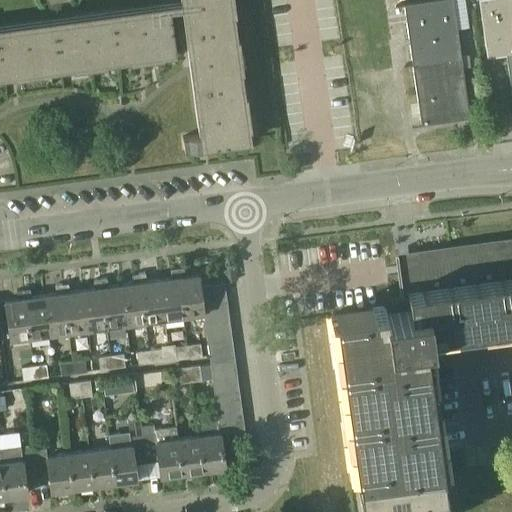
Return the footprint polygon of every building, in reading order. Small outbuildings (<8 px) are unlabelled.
[(246,141),(229,0),(185,0),(201,132),(179,135),(181,148),(246,141)] [(420,0),(406,2),(403,2),(406,23),(407,31),(411,63),(461,56),(452,0),(420,0)] [(511,0),(478,0),(487,55),(505,53),(505,51),(511,50),(511,0)] [(169,9),(0,31),(0,74),(174,51),(169,9)] [(469,116),(461,56),(411,63),(420,123),(469,116)] [(385,307),(335,314),(358,483),(359,483),(360,489),(358,490),(361,511),(447,511),(443,478),(442,478),(423,342),(432,340),(431,334),(511,322),(511,243),(416,256),(419,280),(406,282),(410,312),(386,315),(385,307)] [(199,285),(198,273),(184,274),(183,266),(177,267),(184,314),(203,311),(203,308),(201,297),(199,285)] [(170,268),(171,276),(159,278),(164,317),(184,314),(177,267),(170,268)] [(147,279),(146,271),(139,272),(145,319),(164,317),(159,278),(147,279)] [(139,272),(132,273),(133,281),(120,283),(126,322),(145,319),(139,272)] [(108,285),(107,276),(101,277),(107,325),(126,322),(120,283),(108,285)] [(95,286),(82,288),(88,327),(107,325),(101,277),(94,278),(95,286)] [(69,281),(62,282),(69,330),(88,327),(82,288),(70,290),(69,281)] [(199,285),(201,297),(226,293),(224,281),(199,285)] [(44,293),(49,333),(69,330),(62,282),(54,283),(55,292),(44,293)] [(30,287),(23,288),(30,335),(49,333),(44,293),(31,295),(30,287)] [(5,298),(10,338),(30,335),(23,288),(17,288),(18,297),(5,298)] [(227,305),(226,293),(201,297),(203,308),(227,305)] [(204,320),(229,316),(227,305),(203,308),(203,311),(204,320)] [(206,331),(231,328),(229,316),(204,320),(206,331)] [(207,343),(232,339),(231,328),(206,331),(207,343)] [(209,355),(234,352),(232,339),(207,343),(209,355)] [(199,342),(188,343),(189,356),(201,354),(199,342)] [(174,345),(176,358),(189,356),(188,343),(174,345)] [(163,360),(162,347),(149,349),(151,362),(163,360)] [(136,351),(138,363),(151,362),(149,349),(136,351)] [(123,352),(111,354),(112,367),(125,365),(123,352)] [(97,356),(99,369),(112,367),(111,354),(97,356)] [(235,358),(210,362),(212,374),(237,371),(235,358)] [(85,359),(72,360),(73,373),(86,372),(85,359)] [(72,360),(59,362),(61,375),(73,373),(72,360)] [(48,376),(46,363),(34,364),(36,377),(48,376)] [(20,366),(22,379),(36,377),(34,364),(20,366)] [(199,364),(188,365),(191,380),(201,379),(199,364)] [(177,367),(180,382),(191,380),(188,365),(177,367)] [(213,386),(239,382),(237,371),(212,374),(213,386)] [(90,378),(80,380),(82,395),(92,394),(90,378)] [(70,397),(82,395),(80,380),(68,381),(70,397)] [(215,397),(240,394),(239,382),(213,386),(215,397)] [(216,409),(242,405),(240,394),(215,397),(216,409)] [(218,420),(243,417),(242,405),(216,409),(218,420)] [(218,420),(219,431),(220,430),(220,432),(245,428),(243,417),(218,420)] [(153,429),(153,431),(143,432),(147,460),(159,459),(161,474),(182,471),(178,436),(177,436),(176,425),(153,429)] [(247,440),(245,428),(220,432),(222,443),(247,440)] [(220,430),(219,431),(198,433),(203,468),(225,465),(222,443),(220,432),(220,430)] [(130,432),(107,435),(109,446),(111,445),(116,480),(136,477),(134,462),(147,460),(143,432),(130,434),(130,432)] [(203,468),(198,433),(178,436),(182,471),(203,468)] [(111,445),(109,446),(90,448),(95,483),(116,480),(111,445)] [(20,446),(0,448),(0,450),(6,495),(26,492),(24,476),(37,475),(33,449),(21,451),(21,449),(20,446)] [(47,448),(33,449),(37,475),(49,473),(51,489),(73,486),(68,451),(47,454),(47,448)] [(68,451),(73,486),(95,483),(90,448),(68,451)]
